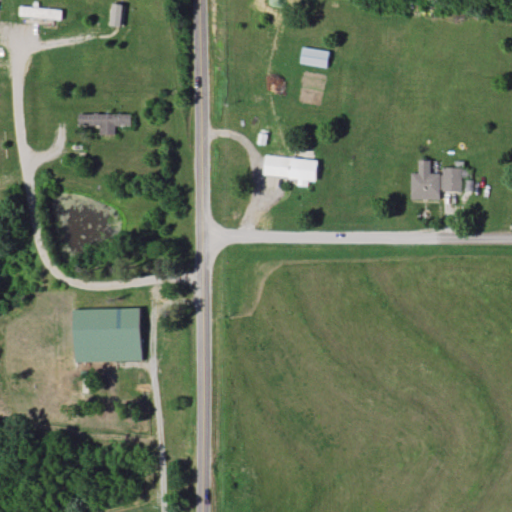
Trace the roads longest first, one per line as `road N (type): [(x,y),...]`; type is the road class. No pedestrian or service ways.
road 1 (tertiary): [(203,511),(200,0)]
road 2 (residential): [(203,273),(93,281),(49,263),(27,187),(21,113),(21,30),(36,30)]
road 3 (residential): [(511,234),(203,237)]
